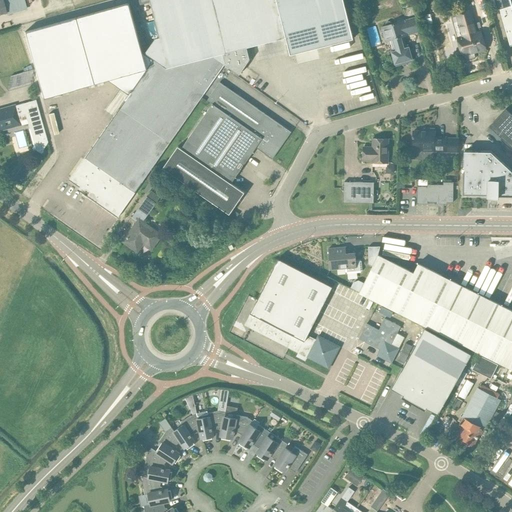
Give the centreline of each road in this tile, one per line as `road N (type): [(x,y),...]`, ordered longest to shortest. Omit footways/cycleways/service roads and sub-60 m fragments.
road 1 (residential): [(287,234),(280,199),(317,132),(511,82)]
road 2 (secondary): [(287,234),(336,224),(511,225)]
road 3 (residential): [(264,493),(232,463),(204,460),(190,491),(207,511)]
road 4 (secondary): [(68,455),(163,366)]
road 5 (secondary): [(142,351),(68,455)]
